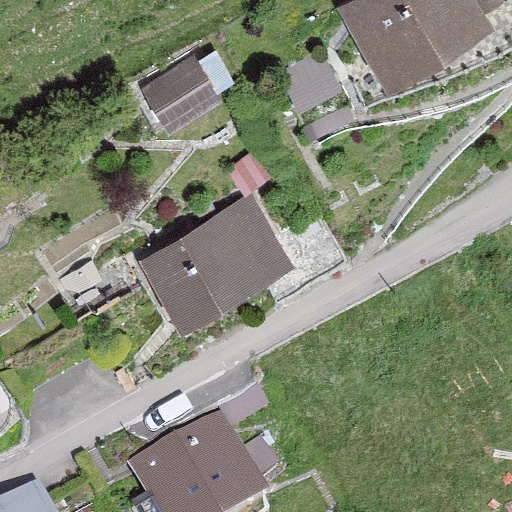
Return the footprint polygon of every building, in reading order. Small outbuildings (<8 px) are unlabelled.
[(488,30),(468,0),(342,0),(325,11),(383,98),(488,30)] [(211,94),(189,60),(139,91),(160,126),(211,94)] [(294,273),(248,197),(138,262),(184,338),(294,273)] [(227,511),(265,490),(219,412),(138,459),(168,511),(227,511)] [(0,511),(49,511),(36,487),(0,506),(0,511)]
